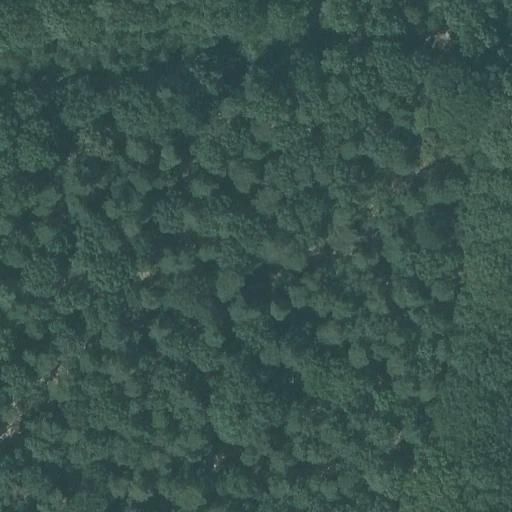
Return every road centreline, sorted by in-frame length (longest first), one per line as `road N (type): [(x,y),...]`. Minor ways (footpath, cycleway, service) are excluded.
road 1 (track): [(488,375),(0,351)]
road 2 (track): [(164,0),(263,5),(511,55)]
road 3 (track): [(511,248),(461,511)]
